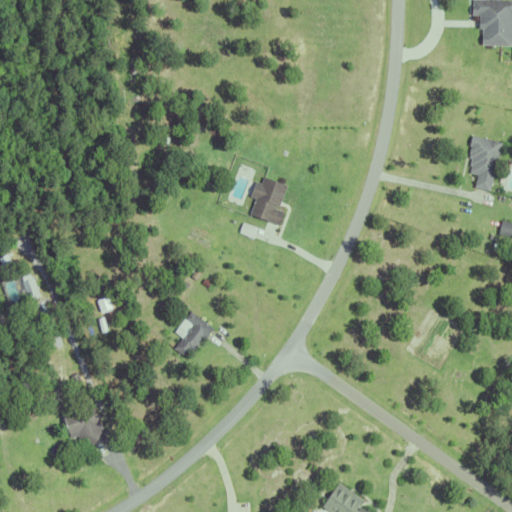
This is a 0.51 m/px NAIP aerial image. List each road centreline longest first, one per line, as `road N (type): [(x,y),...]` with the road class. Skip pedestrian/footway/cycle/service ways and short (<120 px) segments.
road 1 (residential): [(293,348),(366,198),(391,71),(392,0)]
road 2 (residential): [(293,348),(511,505)]
road 3 (residential): [(117,511),(183,466),(293,348)]
